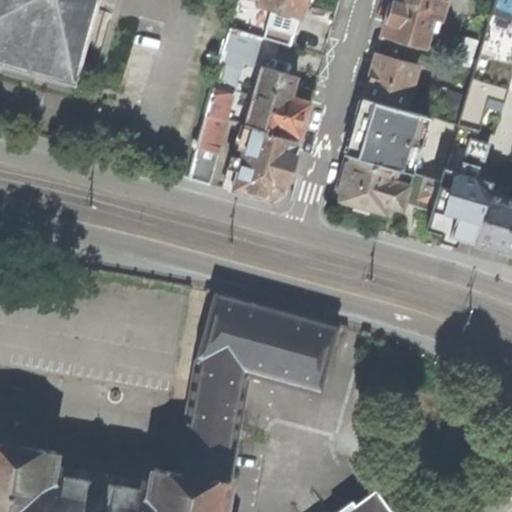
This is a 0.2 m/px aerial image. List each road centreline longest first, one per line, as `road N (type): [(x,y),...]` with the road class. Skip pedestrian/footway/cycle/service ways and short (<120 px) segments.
road 1 (secondary): [(0,216),(392,314),(511,363)]
road 2 (secondary): [(297,228),(0,150)]
road 3 (residential): [(365,0),(297,228)]
road 4 (secondary): [(511,292),(297,228)]
